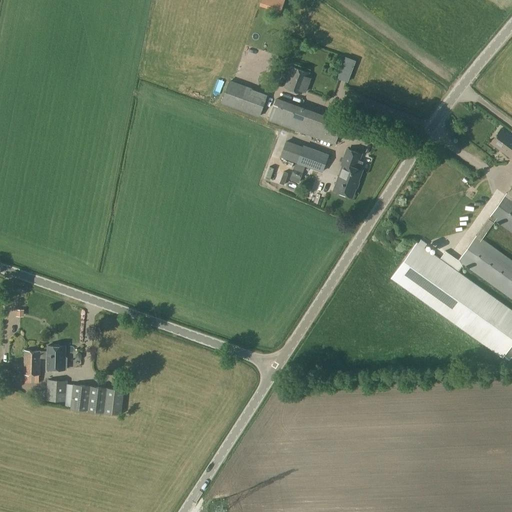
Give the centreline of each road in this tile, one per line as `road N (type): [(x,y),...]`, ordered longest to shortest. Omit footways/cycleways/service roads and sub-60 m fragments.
road 1 (unclassified): [(276,365),(459,87)]
road 2 (unclassified): [(276,365),(0,273)]
road 3 (track): [(264,384),(511,370)]
road 4 (unclassified): [(182,511),(276,365)]
